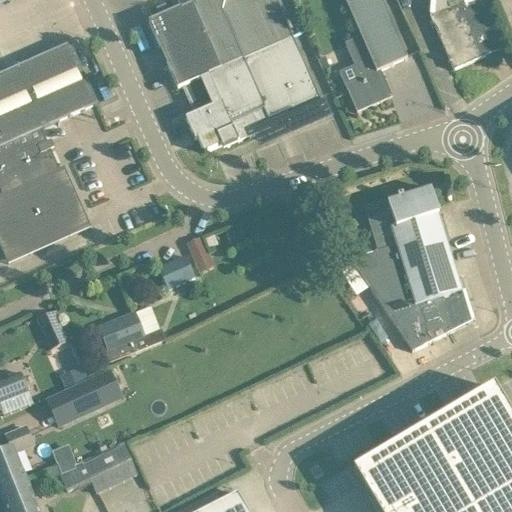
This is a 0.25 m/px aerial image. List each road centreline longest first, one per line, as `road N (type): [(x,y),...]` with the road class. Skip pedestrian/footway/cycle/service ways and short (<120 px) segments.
road 1 (unclassified): [(284,511),(267,478),(284,451),(511,340)]
road 2 (unclassified): [(204,198),(234,200),(460,129)]
road 3 (residential): [(204,198),(195,224),(177,239),(0,311)]
road 4 (unclassified): [(92,0),(164,166),(204,198)]
road 5 (unclassified): [(511,305),(460,129)]
